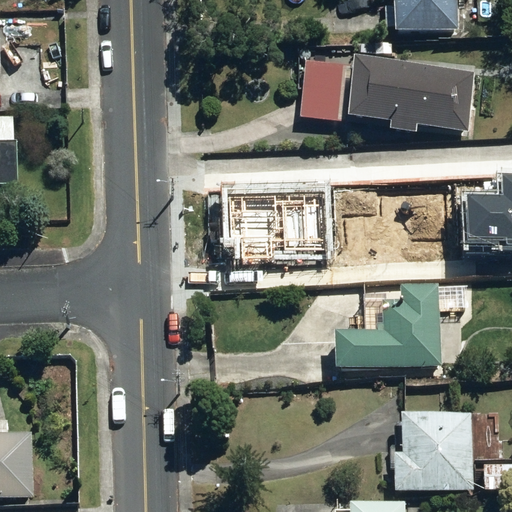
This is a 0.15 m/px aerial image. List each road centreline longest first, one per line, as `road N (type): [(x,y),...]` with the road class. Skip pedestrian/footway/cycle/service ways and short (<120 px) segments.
road 1 (unclassified): [(135,0),(145,284)]
road 2 (unclassified): [(145,284),(149,511)]
road 3 (residential): [(145,284),(0,289)]
